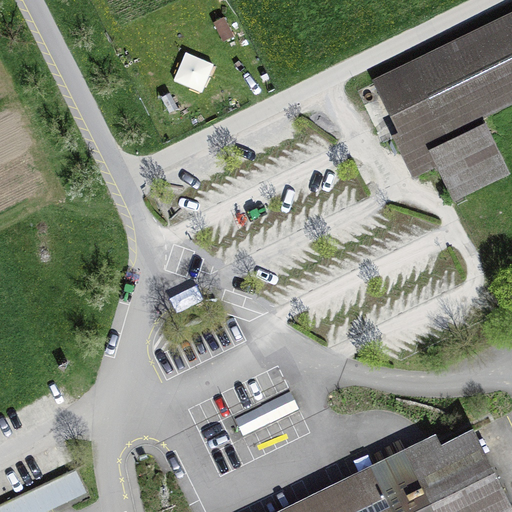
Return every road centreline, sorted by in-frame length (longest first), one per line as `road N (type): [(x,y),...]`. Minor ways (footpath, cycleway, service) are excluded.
road 1 (unclassified): [(490,0),(121,180)]
road 2 (unclassified): [(0,458),(84,412),(108,387),(144,254),(145,227),(121,180)]
road 3 (unclassified): [(121,180),(30,0)]
